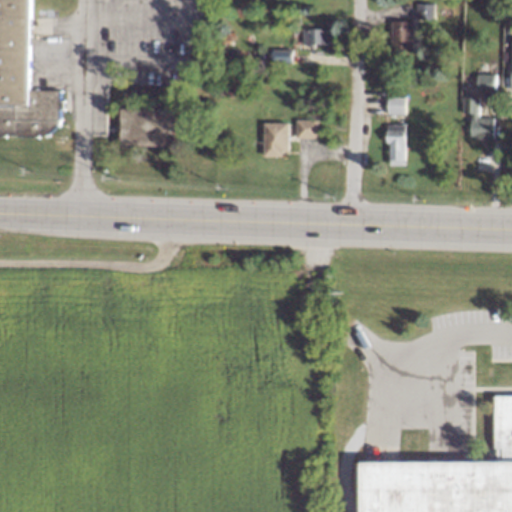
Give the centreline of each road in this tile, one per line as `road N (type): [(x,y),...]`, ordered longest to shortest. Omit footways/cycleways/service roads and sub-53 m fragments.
road 1 (primary): [(0,214),(511,229)]
road 2 (residential): [(359,0),(349,224)]
